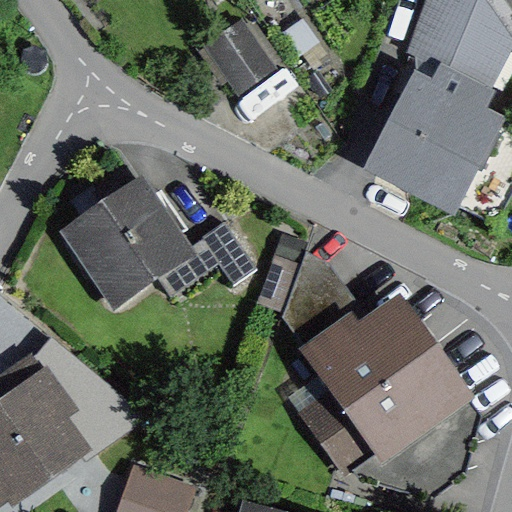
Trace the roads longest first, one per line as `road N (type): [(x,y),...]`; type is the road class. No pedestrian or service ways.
road 1 (residential): [(88,71),(180,132),(511,301)]
road 2 (residential): [(88,71),(0,240)]
